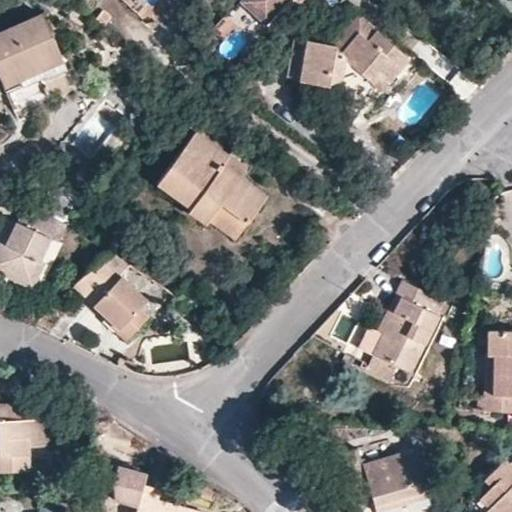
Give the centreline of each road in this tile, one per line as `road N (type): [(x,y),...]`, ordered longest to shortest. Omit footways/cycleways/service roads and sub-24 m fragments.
road 1 (residential): [(190,429),(511,89)]
road 2 (unknown): [(380,228),(107,7)]
road 3 (residential): [(0,334),(190,429)]
road 4 (residential): [(190,429),(290,511)]
